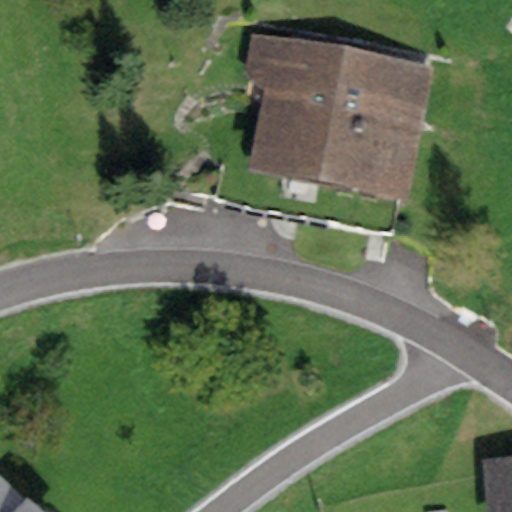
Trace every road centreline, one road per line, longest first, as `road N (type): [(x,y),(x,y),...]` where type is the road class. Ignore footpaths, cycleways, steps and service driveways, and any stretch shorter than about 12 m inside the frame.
road 1 (residential): [(469,360),(368,304),(223,271),(146,269),(0,295)]
road 2 (residential): [(232,511),(469,360)]
